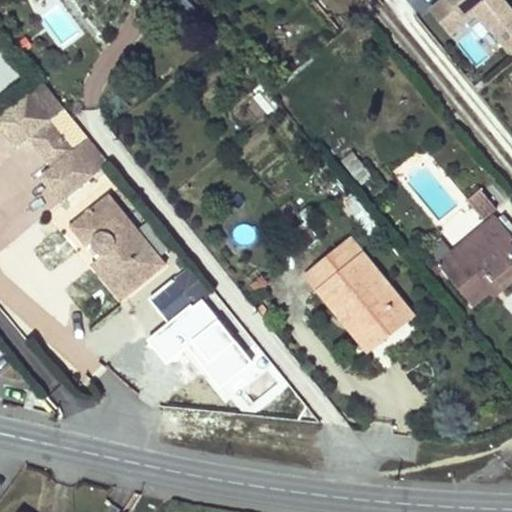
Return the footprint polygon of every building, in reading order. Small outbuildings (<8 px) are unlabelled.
[(42,19),(63,47),(80,35),(58,6),(42,19)] [(461,22),(471,33),(490,17),(480,6),(461,22)] [(471,33),(461,22),(454,14),(437,29),(454,48),(471,33)] [(48,84),(1,122),(19,144),(31,135),(55,165),(42,175),(63,201),(111,163),(48,84)] [(257,93),(262,111),(276,107),(272,89),(257,93)] [(361,164),(349,149),(339,157),(351,171),(361,164)] [(477,183),(465,193),(481,212),(494,202),(503,195),(489,179),(480,186),(477,183)] [(101,260),(114,276),(117,279),(121,281),(125,282),(129,282),(133,281),(136,279),(138,278),(163,256),(112,194),(74,225),(90,245),(97,239),(101,249),(108,254),(101,260)] [(495,211),(511,231),(511,229),(511,201),(509,199),(495,211)] [(486,233),(444,269),(469,300),(487,285),(510,266),(511,269),(511,239),(507,234),(511,231),(495,211),(493,209),(477,222),(486,233)] [(477,222),(434,257),(444,269),(486,233),(477,222)] [(348,236),(303,271),(317,288),(325,281),(374,341),(410,312),(348,236)] [(170,264),(163,256),(138,278),(136,279),(133,281),(129,282),(125,282),(121,281),(117,279),(114,276),(101,260),(94,265),(124,301),(170,264)] [(487,285),(493,292),(511,276),(511,269),(510,266),(487,285)] [(325,281),(317,288),(366,348),(374,341),(325,281)]
